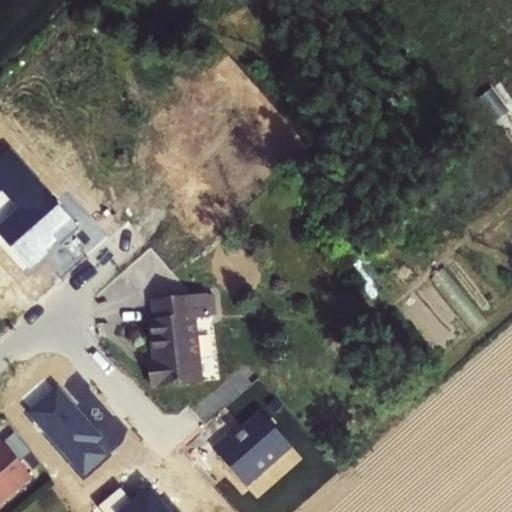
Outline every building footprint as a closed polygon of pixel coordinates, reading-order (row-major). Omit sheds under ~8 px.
[(78,229),(10,152),(0,160),(0,191),(3,195),(5,193),(22,212),(0,230),(0,237),(28,270),(47,253),(45,251),(56,242),(59,246),(78,229)] [(204,297),(150,303),(152,323),(149,323),(152,365),(148,367),(150,387),(199,380),(193,318),(206,316),(204,297)] [(218,376),(218,333),(205,333),(205,376),(218,376)] [(105,441),(59,390),(30,416),(86,480),(109,459),(98,447),(105,441)] [(291,448),(262,415),(232,442),(231,440),(215,454),(246,488),(291,448)] [(5,445),(21,465),(32,456),(17,436),(5,445)] [(3,442),(0,444),(0,505),(33,478),(21,465),(5,445),(3,442)]
